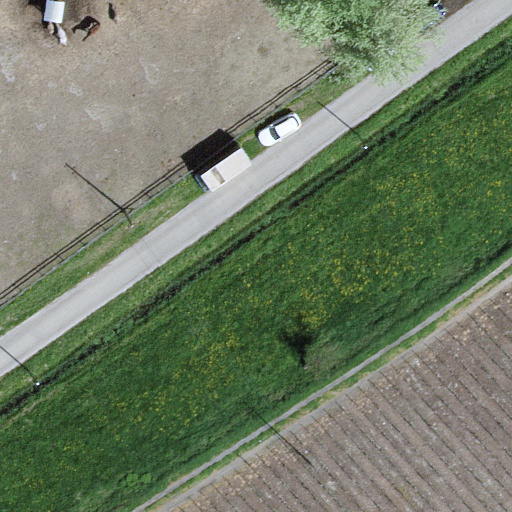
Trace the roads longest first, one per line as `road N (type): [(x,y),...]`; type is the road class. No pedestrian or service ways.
road 1 (unclassified): [(0,354),(495,0)]
road 2 (track): [(124,511),(432,310),(511,244)]
